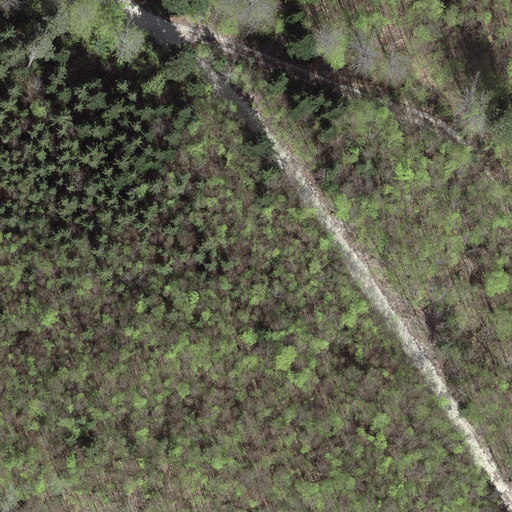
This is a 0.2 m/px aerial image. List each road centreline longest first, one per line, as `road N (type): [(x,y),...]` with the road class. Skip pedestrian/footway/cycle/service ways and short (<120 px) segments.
road 1 (track): [(505,511),(414,356),(256,121),(109,0)]
road 2 (track): [(511,200),(457,140),(419,116),(134,16)]
